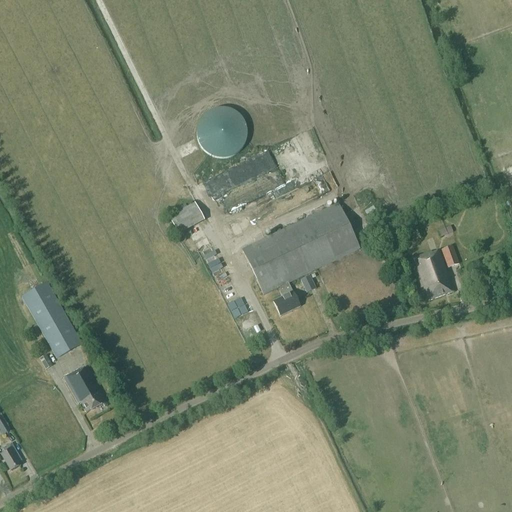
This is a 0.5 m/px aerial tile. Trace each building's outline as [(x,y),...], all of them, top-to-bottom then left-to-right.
[(297,156),(295,156),(295,163),(302,163),(301,167),(313,168),(314,150),(297,150),(297,156)] [(264,196),(287,185),(279,170),(257,181),(264,196)] [(178,236),(205,222),(195,203),(169,216),(178,236)] [(277,289),(282,298),(273,302),(280,317),(299,308),(288,283),(359,250),(337,205),(242,250),(263,296),(277,289)] [(450,226),(445,228),(447,235),(453,233),(450,226)] [(441,251),(448,268),(459,264),(452,246),(441,251)] [(23,260),(20,256),(16,252),(11,250),(6,249),(0,251),(0,278),(4,280),(10,281),(15,279),(19,276),(22,271),(23,266),(23,260)] [(425,290),(429,301),(454,291),(438,252),(431,255),(430,252),(409,261),(422,292),(425,290)] [(309,292),(316,289),(309,276),(303,279),(309,292)] [(22,296),(57,358),(81,344),(47,283),(22,296)] [(52,366),(46,356),(39,359),(46,370),(52,366)] [(64,378),(79,405),(80,404),(86,414),(105,403),(101,395),(102,394),(87,367),(79,371),(79,370),(64,378)] [(0,416),(0,431),(3,436),(11,432),(1,416),(0,416)] [(17,461),(20,460),(11,444),(3,449),(5,452),(0,455),(10,472),(20,466),(17,461)]
